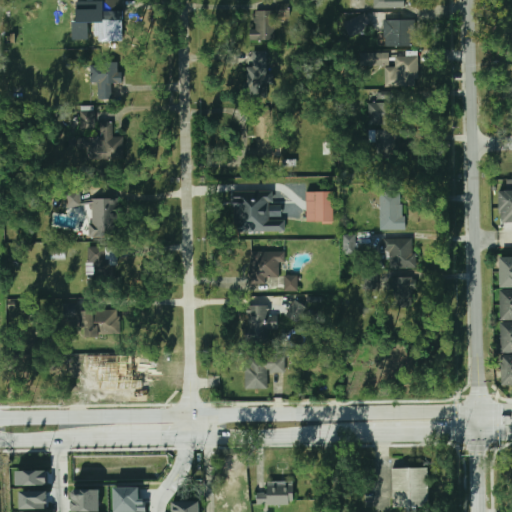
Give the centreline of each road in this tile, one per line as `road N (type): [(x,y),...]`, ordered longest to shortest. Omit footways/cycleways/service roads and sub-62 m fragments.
road 1 (tertiary): [(479,511),(472,0)]
road 2 (secondary): [(480,410),(0,418)]
road 3 (residential): [(194,439),(187,0)]
road 4 (secondary): [(316,436),(481,433)]
road 5 (secondary): [(51,442),(194,439)]
road 6 (secondary): [(194,439),(316,436)]
